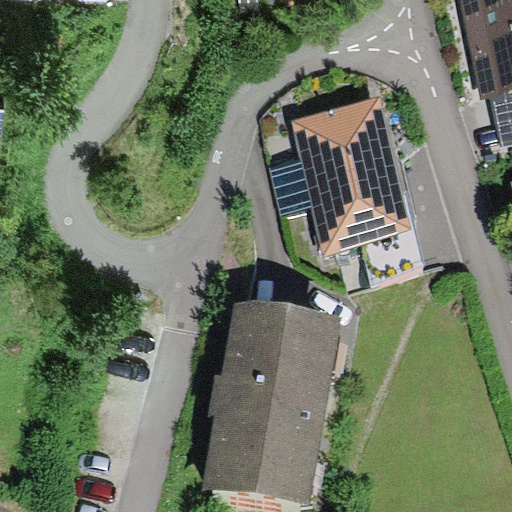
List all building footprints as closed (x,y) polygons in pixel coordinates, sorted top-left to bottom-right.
[(511,91),(511,0),(460,0),(482,98),(490,97),(511,91)] [(511,145),(511,91),(490,97),(501,148),(511,145)] [(312,208),(324,255),(414,232),(380,97),(289,120),(300,161),(270,168),(282,215),(312,208)] [(8,109),(0,108),(0,161),(2,162),(8,109)] [(214,416),(201,488),(310,506),(343,318),(236,300),(223,375),(216,374),(209,415),(214,416)]
